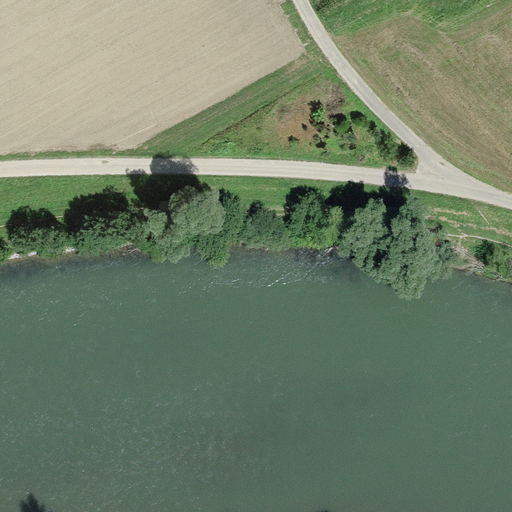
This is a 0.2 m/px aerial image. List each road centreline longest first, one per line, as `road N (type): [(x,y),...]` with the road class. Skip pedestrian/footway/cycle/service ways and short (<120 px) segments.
road 1 (track): [(511,202),(461,187),(293,165),(90,161),(0,168)]
road 2 (track): [(461,187),(374,103),(301,0)]
